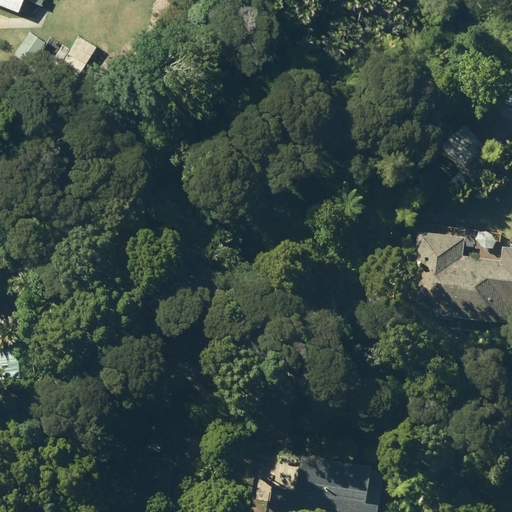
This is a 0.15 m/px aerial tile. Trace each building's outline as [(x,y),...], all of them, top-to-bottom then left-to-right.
[(0,0),(0,8),(22,17),(28,0),(0,0)] [(68,62),(86,73),(100,49),(81,38),(68,62)] [(511,133),(497,113),(450,148),(469,174),(511,142),(511,133)] [(409,310),(511,326),(511,250),(509,250),(506,265),(465,258),(467,240),(421,232),(409,310)] [(0,382),(43,380),(41,359),(0,362),(0,382)] [(135,511),(148,511),(169,511),(174,459),(140,456),(135,511)] [(300,511),(367,511),(374,467),(308,458),(300,511)]
